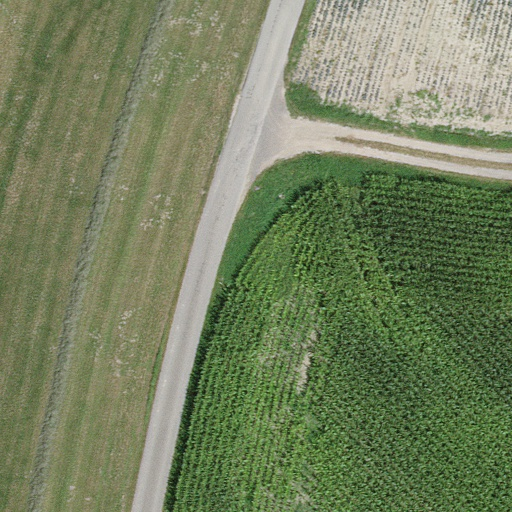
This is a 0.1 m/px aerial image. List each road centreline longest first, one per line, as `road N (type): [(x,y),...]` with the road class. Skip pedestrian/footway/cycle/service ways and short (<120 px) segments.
road 1 (unclassified): [(285,0),(196,289),(148,511)]
road 2 (track): [(244,127),(511,166)]
